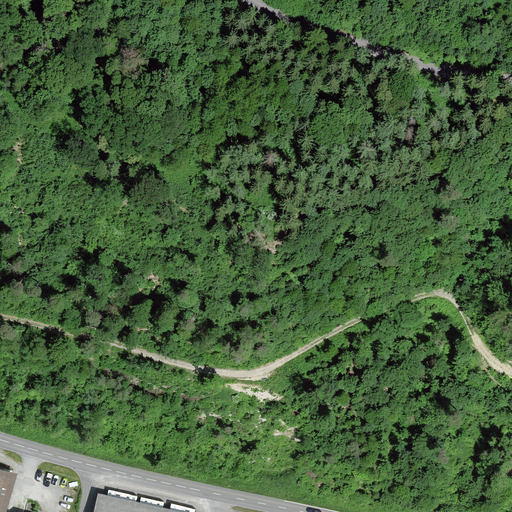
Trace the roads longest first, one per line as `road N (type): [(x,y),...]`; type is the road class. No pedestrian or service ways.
road 1 (track): [(478,347),(444,292),(240,374),(0,315)]
road 2 (secondary): [(307,511),(0,439)]
road 3 (tertiary): [(511,80),(402,58),(247,0)]
